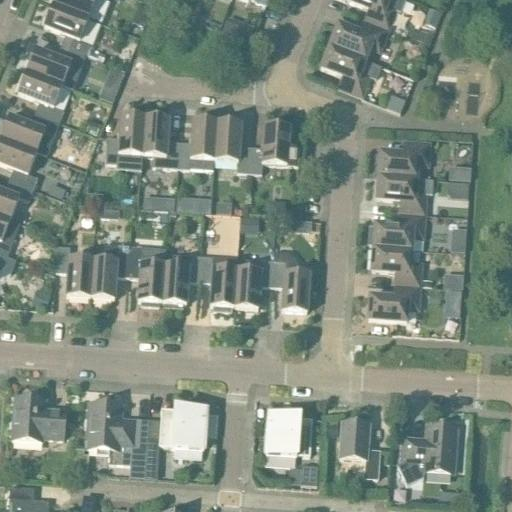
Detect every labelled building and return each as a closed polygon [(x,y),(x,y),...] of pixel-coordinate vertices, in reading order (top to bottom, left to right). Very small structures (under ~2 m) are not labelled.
[(55,0),(52,10),(88,24),(96,2),(106,5),(108,0),(55,0)] [(247,0),(248,2),(251,5),(254,6),(265,10),(269,0),(247,0)] [(343,0),(342,2),(347,4),(346,6),(367,15),(363,26),(387,36),(395,16),(400,18),(405,4),(394,0),(343,0)] [(88,24),(52,10),(43,32),(64,40),(60,52),(85,61),(89,49),(79,45),(88,24)] [(379,57),(387,36),(363,26),(358,37),(337,29),(329,51),(364,65),(369,53),(379,57)] [(329,51),(320,73),(341,82),(337,93),(361,102),(369,82),(376,85),(381,72),(364,65),(329,51)] [(34,54),(26,77),(62,91),(72,95),(85,61),(60,52),(56,63),(34,54)] [(62,91),(26,77),(17,99),(38,107),(34,119),(59,128),(63,116),(53,112),(62,91)] [(8,122),(0,143),(0,144),(36,158),(46,162),(59,128),(34,119),(30,130),(8,122)] [(144,123),(141,161),(153,162),(152,173),(176,174),(178,148),(166,147),(168,124),(165,124),(165,120),(147,119),(146,123),(144,123)] [(106,143),(105,169),(116,170),(116,174),(140,176),(141,161),(144,123),(120,121),(119,144),(106,143)] [(178,148),(176,174),(189,175),(213,176),(213,166),(216,128),(192,126),(190,149),(178,148)] [(216,128),(213,166),(237,168),(236,178),(248,179),(250,153),(238,152),(240,129),(216,128)] [(250,153),(248,179),(261,180),(262,169),(298,172),(299,153),(287,152),(288,133),(264,131),(262,154),(250,153)] [(36,158),(0,144),(0,169),(12,174),(8,186),(33,195),(37,184),(27,180),(36,158)] [(379,157),(377,181),(415,183),(416,171),(427,172),(429,148),(402,147),(401,159),(379,157)] [(377,181),(376,205),(398,206),(397,218),(424,220),(425,199),(431,200),(432,185),(415,183),(377,181)] [(33,195),(8,186),(4,197),(0,195),(0,221),(10,225),(18,203),(28,207),(33,195)] [(368,232),(367,251),(372,251),(372,253),(411,255),(411,242),(422,243),(424,220),(397,218),(397,230),(374,229),(374,232),(368,232)] [(0,221),(0,259),(7,262),(11,251),(20,229),(10,225),(0,221)] [(92,265),(89,304),(113,305),(115,282),(127,283),(129,252),(104,250),(103,258),(93,257),(92,265)] [(89,304),(92,265),(69,264),(69,253),(57,252),(55,278),(67,279),(66,302),(89,304)] [(142,253),(129,252),(127,283),(139,284),(137,307),(141,307),(141,311),(158,312),(159,308),(161,308),(164,270),(165,255),(164,255),(164,257),(142,255),(142,253)] [(393,290),(419,292),(420,269),(410,268),(411,255),(372,253),(371,276),(393,278),(393,290)] [(272,267),(270,293),(283,294),(281,317),(306,318),(308,280),(295,279),(296,269),(287,258),(273,258),(272,267)] [(15,266),(7,262),(0,259),(0,283),(10,279),(15,266)] [(164,270),(161,308),(163,309),(163,313),(182,314),(182,310),(185,310),(187,287),(198,288),(200,262),(188,261),(164,259),(164,270)] [(200,262),(198,288),(211,289),(209,312),(213,312),(212,316),(230,317),(231,313),(233,313),(236,264),(213,263),(200,262)] [(236,264),(233,313),(257,315),(259,292),(270,293),(272,267),(236,264)] [(417,315),(419,292),(393,290),(392,302),(369,300),(367,325),(406,328),(407,314),(417,315)] [(44,406),(39,405),(36,402),(24,401),(20,404),(15,404),(11,445),(41,448),(42,444),(62,445),(64,417),(44,416),(44,406)] [(111,407),(99,407),(96,409),(89,409),(86,454),(109,455),(108,469),(131,471),(134,426),(120,425),(121,411),(113,410),(111,407)] [(206,408),(187,412),(187,415),(160,414),(158,451),(171,452),(171,453),(202,455),(206,408)] [(285,418),(267,412),(264,459),(295,462),(296,461),(309,461),(311,424),(285,422),(285,419),(285,418)] [(369,430),(341,428),(338,464),(365,466),(364,484),(377,484),(379,457),(367,456),(369,430)] [(402,467),(397,470),(406,490),(422,483),(423,477),(453,479),(456,434),(426,432),(425,445),(425,448),(419,448),(419,445),(404,444),(402,467)] [(301,471),(300,491),(316,492),(318,472),(301,471)] [(9,503),(8,511),(43,511),(44,506),(33,505),(34,493),(9,491),(9,503)]
